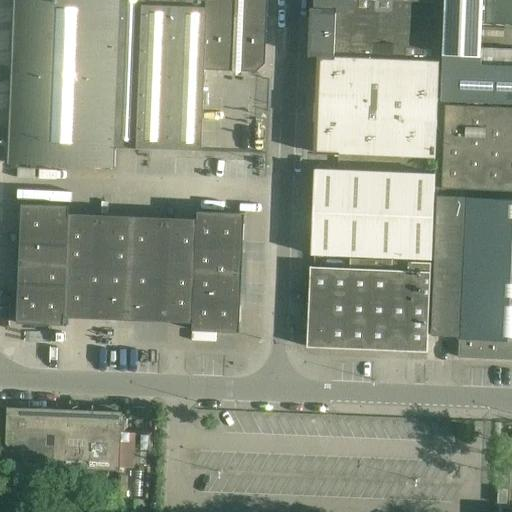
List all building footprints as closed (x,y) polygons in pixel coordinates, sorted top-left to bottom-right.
[(14,0),(14,1),(12,51),(12,68),(11,78),(11,96),(116,100),(119,37),(119,27),(107,26),(108,0),(14,0)] [(119,27),(131,27),(132,0),(108,0),(107,26),(119,27)] [(132,0),(131,27),(119,27),(119,37),(172,39),(172,54),(140,52),(136,147),(136,149),(200,152),(200,150),(200,149),(203,70),(243,72),(256,72),(265,64),(267,0),(132,0)] [(440,59),(440,58),(442,2),(402,0),(352,0),(352,11),(318,10),(311,9),(309,56),(318,56),(325,56),(325,54),(381,56),(440,59)] [(318,0),(318,10),(352,11),(352,0),(318,0)] [(479,50),(480,23),(480,21),(485,21),(485,22),(511,23),(511,0),(445,0),(444,53),(479,54),(479,50)] [(114,146),(136,147),(140,52),(172,54),(172,39),(119,37),(116,100),(114,146)] [(511,50),(479,50),(479,54),(444,53),(442,101),(511,103),(511,50)] [(318,56),(316,104),(438,109),(440,59),(381,56),(325,54),(325,56),(318,56)] [(114,146),(116,100),(11,96),(11,99),(10,107),(10,128),(9,135),(8,163),(10,163),(112,168),(112,169),(115,169),(115,148),(114,148),(114,146)] [(438,109),(316,104),(314,154),(435,158),(438,109)] [(443,148),(511,150),(511,107),(445,105),(443,148)] [(511,192),(511,150),(443,148),(442,190),(511,192)] [(311,268),(308,320),(307,348),(427,352),(431,260),(432,260),(435,174),(314,170),(310,256),(349,257),(349,269),(311,268)] [(511,360),(511,200),(438,197),(432,336),(457,337),(457,339),(459,340),(492,341),(491,360),(511,360)] [(69,205),(21,203),(16,323),(64,325),(64,313),(192,319),(192,331),(240,333),(245,213),(197,211),(196,223),(69,217),(69,205)] [(459,358),(491,360),(492,341),(459,340),(459,358)] [(120,412),(10,407),(9,407),(6,466),(8,466),(8,464),(117,469),(117,470),(118,470),(120,412)]
